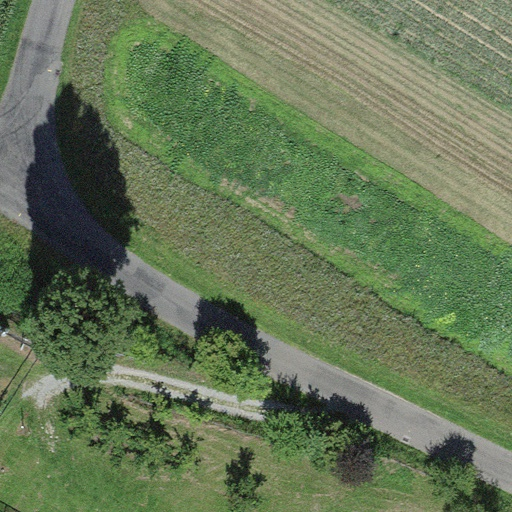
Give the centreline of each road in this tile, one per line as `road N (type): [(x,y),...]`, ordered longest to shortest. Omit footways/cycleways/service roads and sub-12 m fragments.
road 1 (residential): [(10,189),(191,316),(511,473)]
road 2 (residential): [(54,0),(10,189)]
